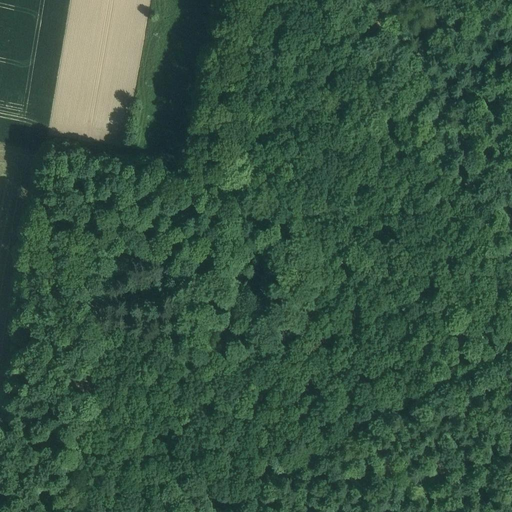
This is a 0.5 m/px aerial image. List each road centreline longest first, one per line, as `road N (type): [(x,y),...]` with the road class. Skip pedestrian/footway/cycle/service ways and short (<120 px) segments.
road 1 (track): [(213,511),(511,350)]
road 2 (track): [(71,511),(69,462),(119,179)]
